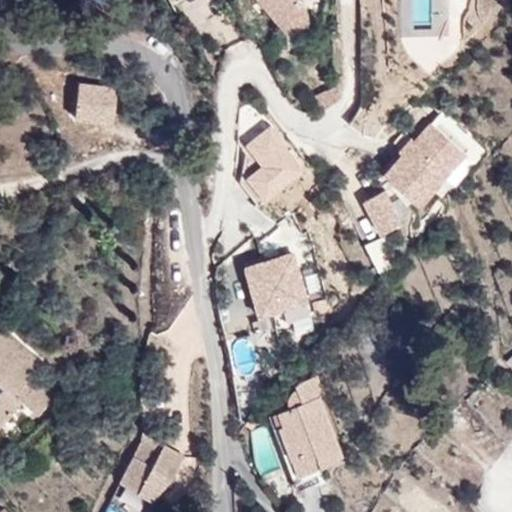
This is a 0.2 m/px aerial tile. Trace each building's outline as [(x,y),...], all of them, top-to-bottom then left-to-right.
[(283,0),(272,0),(274,2),(270,7),(285,25),(307,22),(306,14),(299,18),(283,0)] [(283,0),(299,18),(306,14),(305,10),(296,0),(283,0)] [(117,123),(121,88),(84,84),(79,118),(117,123)] [(275,120),(246,138),(261,162),(248,170),(265,198),(307,172),(275,120)] [(465,158),(431,127),(414,146),(402,159),(384,180),(418,211),(465,158)] [(402,159),(414,146),(410,143),(404,149),(403,148),(396,154),(402,159)] [(364,204),(381,238),(400,228),(382,194),(364,204)] [(293,324),(317,318),(298,245),(244,260),(258,313),(288,305),(293,324)] [(0,427),(21,402),(38,417),(56,395),(34,376),(44,364),(0,325),(0,427)] [(313,450),(320,467),(344,457),(321,395),(325,392),(318,374),(295,382),(295,386),(290,392),(287,399),(286,408),(282,409),(299,455),(313,450)] [(298,475),(320,467),(313,450),(299,455),(282,409),(275,413),(298,475)] [(119,476),(157,501),(188,452),(150,427),(119,476)]
